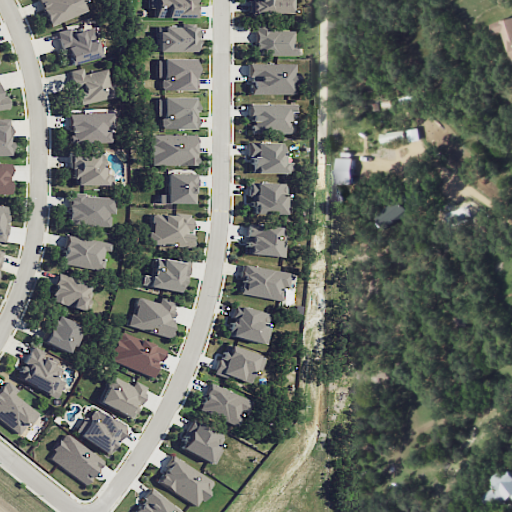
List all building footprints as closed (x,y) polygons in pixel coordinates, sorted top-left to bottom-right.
[(36,0),(47,26),(85,11),(81,0),(36,0)] [(153,17),(191,18),(191,0),(147,0),(147,8),(154,8),(153,17)] [(289,13),(288,0),(248,0),(249,14),(289,13)] [(511,17),(492,23),(495,34),(503,31),(511,63),(511,17)] [(155,51),(194,52),(194,26),(155,25),(155,51)] [(294,56),(294,31),(267,31),(268,26),(254,26),(253,55),(294,56)] [(92,28),(69,33),(68,28),(55,31),(60,53),(61,52),(64,65),(98,58),(92,28)] [(194,90),(193,58),(155,59),(155,78),(159,78),(159,90),(194,90)] [(295,94),(294,63),(248,64),(248,95),(295,94)] [(115,97),(112,83),(109,83),(106,69),(83,74),(81,68),(67,71),(71,91),(76,90),(78,105),(115,97)] [(193,129),(193,98),(155,98),(155,117),(158,117),(158,129),(193,129)] [(248,133),(290,133),(290,116),(294,116),(294,104),(248,103),(248,133)] [(112,141),(111,112),(67,114),(68,144),(112,141)] [(0,155),(9,155),(8,119),(0,118),(0,155)] [(380,134),(382,143),(405,138),(404,129),(380,134)] [(147,165),(194,165),(194,135),(147,134),(147,165)] [(247,172),(290,173),(290,162),(281,162),(281,143),(248,143),(247,172)] [(69,184),(111,185),(111,175),(102,174),(103,156),(70,155),(69,184)] [(352,184),(353,158),(337,158),(337,184),(352,184)] [(0,194),(8,195),(9,164),(0,163),(0,194)] [(156,203),(192,203),(192,187),(193,187),(192,173),(163,173),(163,194),(156,194),(156,203)] [(283,183),(248,182),(248,214),(288,214),(288,195),(283,195),(283,183)] [(67,195),(66,224),(108,226),(109,213),(113,214),(114,197),(67,195)] [(391,229),(410,209),(398,198),(379,217),(391,229)] [(148,246),(190,246),(189,232),(188,214),(148,214),(148,246)] [(282,257),(284,227),(246,224),(244,255),(282,257)] [(111,243),(65,235),(59,264),(99,271),(103,252),(109,253),(111,243)] [(153,257),(150,276),(140,274),(139,285),(179,293),(182,274),(185,275),(188,263),(153,257)] [(286,273),(242,264),(236,293),(281,302),(286,273)] [(84,312),(93,285),(57,273),(48,299),(84,312)] [(166,336),(174,302),(158,298),(157,302),(134,297),(127,328),(166,336)] [(224,335),(263,345),(268,327),(263,326),(267,314),(235,305),(230,325),(227,325),(224,335)] [(41,341),(66,352),(70,344),(75,347),(83,328),(53,315),(41,341)] [(107,360),(152,377),(162,349),(117,332),(107,360)] [(247,384),(251,375),(257,376),(264,357),(223,343),(213,372),(247,384)] [(55,397),(62,381),(57,379),(62,367),(41,358),(44,352),(29,345),(14,379),(55,397)] [(97,402),(130,419),(146,387),(133,381),(131,386),(110,375),(97,402)] [(0,385),(0,421),(17,434),(24,424),(28,426),(37,413),(12,394),(16,389),(4,380),(0,385)] [(248,399),(207,383),(196,410),(237,426),(248,399)] [(107,454),(124,428),(94,408),(87,419),(83,417),(73,432),(107,454)] [(177,448),(211,465),(219,448),(216,447),(221,438),(200,428),(200,427),(191,422),(177,448)] [(46,458),(84,485),(101,460),(63,433),(46,458)] [(155,484),(198,506),(211,479),(169,457),(155,484)] [(491,478),(497,487),(484,495),(491,508),(511,496),(511,470),(510,467),(491,478)] [(131,511),(179,511),(151,489),(131,511)]
